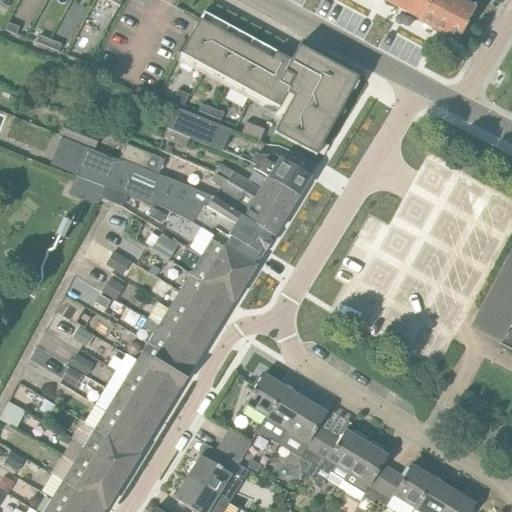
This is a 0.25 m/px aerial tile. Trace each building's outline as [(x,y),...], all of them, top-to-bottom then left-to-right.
[(22,0),(9,28),(26,36),(42,0),(22,0)] [(123,0),(102,0),(119,9),(123,0)] [(419,21),(429,0),(384,0),(384,2),(419,21)] [(457,43),(479,0),(429,0),(419,21),(418,22),(457,43)] [(203,13),(180,56),(279,110),(288,94),(294,97),(274,134),(316,157),(358,79),(299,46),(291,61),(275,53),(206,15),(203,13)] [(224,154),(233,131),(176,108),(176,109),(167,130),(189,139),(224,154)] [(98,149),(101,140),(64,125),(61,134),(98,149)] [(185,149),(189,139),(167,130),(163,140),(185,149)] [(267,145),(233,131),(224,154),(254,166),(253,169),(267,178),(298,197),(310,178),(280,159),(260,159),(267,145)] [(125,145),(120,160),(158,176),(164,161),(125,145)] [(79,175),(108,186),(127,196),(152,209),(154,204),(192,223),(200,229),(210,234),(214,229),(229,238),(227,242),(258,261),(274,236),(213,198),(212,199),(193,189),(158,176),(120,160),(115,159),(90,147),(79,175)] [(260,189),(220,165),(215,174),(285,218),(298,197),(267,178),(260,189)] [(274,236),(285,218),(215,174),(210,182),(219,188),(213,198),(274,236)] [(97,206),(104,188),(75,177),(68,196),(97,206)] [(127,196),(108,186),(103,196),(122,205),(127,196)] [(223,248),(212,241),(214,237),(210,234),(200,229),(188,249),(201,258),(244,284),(255,267),(258,261),(227,242),(223,248)] [(168,263),(178,246),(160,235),(150,252),(168,263)] [(511,256),(509,254),(478,311),(493,320),(509,328),(500,345),(511,350),(511,256)] [(233,303),(244,284),(201,258),(190,276),(232,302),(233,303)] [(222,319),(232,302),(190,276),(179,293),(222,319)] [(116,301),(126,285),(113,278),(104,294),(116,301)] [(211,336),(222,319),(179,293),(169,310),(211,336)] [(201,353),(211,336),(169,310),(158,326),(201,353)] [(190,370),(201,353),(158,326),(148,320),(142,328),(152,334),(147,343),(190,370)] [(88,348),(95,338),(80,328),(73,338),(88,348)] [(180,389),(191,371),(190,370),(147,343),(136,362),(179,389),(180,389)] [(89,375),(95,364),(77,354),(71,366),(89,375)] [(169,405),(179,389),(136,362),(126,379),(169,405)] [(77,388),(84,376),(71,368),(63,380),(77,388)] [(265,420),(284,388),(263,375),(244,407),(265,420)] [(159,422),(169,405),(126,379),(115,396),(159,422)] [(287,433),(306,401),(284,388),(265,420),(287,433)] [(148,439),(159,422),(115,396),(105,413),(148,439)] [(310,465),(330,434),(319,427),(327,414),(306,401),(287,433),(278,447),(310,465)] [(0,421),(16,430),(26,413),(9,403),(0,417),(0,421)] [(148,439),(105,413),(97,425),(86,419),(84,423),(138,456),(148,439)] [(127,475),(138,457),(138,456),(84,423),(72,442),(127,475)] [(244,454),(251,443),(228,429),(221,440),(244,454)] [(368,444),(346,431),(340,440),(330,434),(310,465),(312,466),(311,469),(317,472),(320,467),(333,475),(337,469),(346,475),(343,481),(344,482),(368,444)] [(238,465),(244,454),(221,440),(215,451),(238,465)] [(117,492),(127,475),(72,442),(62,458),(73,465),(117,492)] [(376,501),(393,472),(383,466),(389,457),(368,444),(344,482),(364,495),(362,497),(373,504),(376,500),(376,501)] [(19,472),(26,459),(12,451),(5,464),(19,472)] [(238,465),(215,451),(209,461),(200,456),(186,477),(218,497),(238,465)] [(106,510),(117,492),(73,465),(62,483),(105,509),(106,510)] [(433,479),(412,466),(404,479),(393,472),(376,501),(387,507),(386,508),(392,511),(412,511),(414,510),(433,479)] [(0,487),(10,493),(15,482),(5,476),(0,485),(0,487)] [(194,511),(209,511),(218,497),(186,477),(174,499),(194,511)] [(417,511),(441,511),(454,492),(433,479),(414,510),(417,511)] [(74,511),(102,511),(105,509),(62,483),(52,498),(74,511)] [(471,511),(476,506),(454,492),(441,511),(471,511)] [(74,511),(52,498),(43,511),(74,511)]
